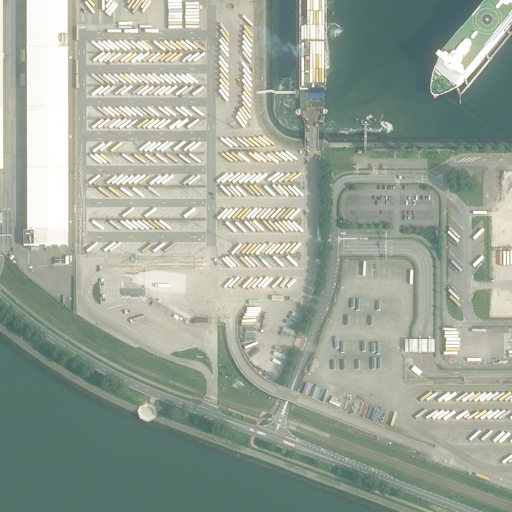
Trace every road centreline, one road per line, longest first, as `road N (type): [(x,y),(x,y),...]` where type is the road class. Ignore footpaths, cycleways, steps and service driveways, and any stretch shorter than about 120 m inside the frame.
road 1 (unclassified): [(273,438),(102,369),(0,296)]
road 2 (unclassified): [(335,247),(415,247),(426,268),(427,370),(511,375)]
road 3 (unclassified): [(397,237),(416,237),(436,259),(440,363),(511,367)]
road 4 (unclassified): [(469,511),(273,438)]
road 5 (unclassified): [(273,438),(323,305),(335,247)]
road 6 (unclassified): [(444,189),(444,310),(454,324),(469,324)]
road 7 (unclassified): [(469,324),(467,214),(444,189)]
road 8 (unclassified): [(335,231),(338,185),(428,179)]
